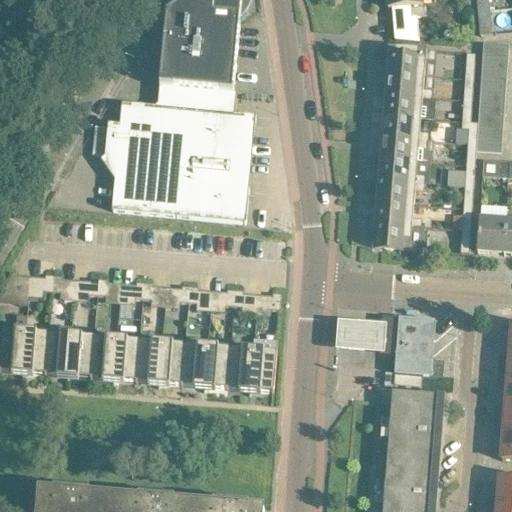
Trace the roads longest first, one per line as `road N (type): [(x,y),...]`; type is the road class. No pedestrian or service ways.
road 1 (residential): [(0,248),(147,0)]
road 2 (residential): [(312,277),(30,250)]
road 3 (unclassified): [(312,277),(314,223),(282,0)]
road 4 (residential): [(297,511),(312,277)]
road 5 (residential): [(471,290),(463,389),(473,403),(467,490),(455,511)]
road 6 (residential): [(471,290),(312,277)]
